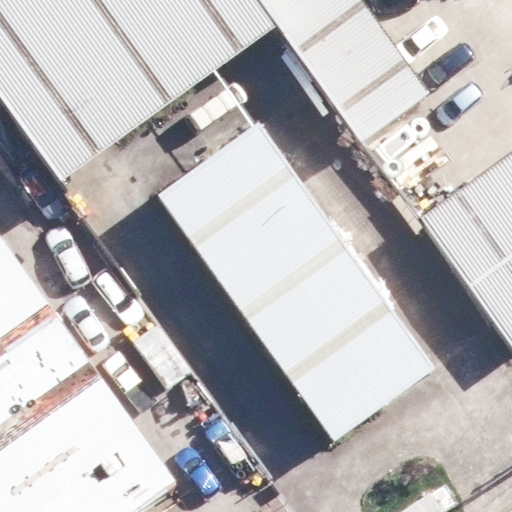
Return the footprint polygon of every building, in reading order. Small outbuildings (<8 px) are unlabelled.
[(0,0),(0,118),(64,205),(284,46),(250,0),(0,0)] [(250,0),(284,46),(369,162),(437,113),(354,0),(250,0)] [(466,394),(279,138),(153,229),(340,485),(466,394)] [(511,169),(407,246),(511,389),(511,169)] [(0,511),(151,511),(178,493),(0,248),(0,511)]
